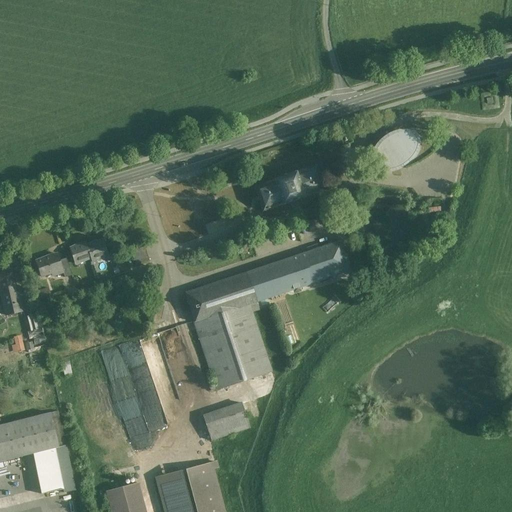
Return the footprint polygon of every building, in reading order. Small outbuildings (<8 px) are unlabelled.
[(378,162),(380,165),(382,166),(384,167),(387,167),(392,167),(396,166),(397,167),(398,168),(399,167),(415,156),(413,153),(416,148),(417,143),(416,139),(413,136),(411,135),(409,134),(407,134),(399,134),(392,137),(386,142),(381,147),(378,152),(377,157),(378,162)] [(315,166),(255,187),(263,211),(324,190),(315,166)] [(104,240),(96,241),(87,245),(86,246),(91,258),(90,258),(91,261),(93,260),(100,257),(108,254),(104,240)] [(342,241),(316,249),(326,278),(352,269),(342,241)] [(86,243),(79,244),(71,249),(70,248),(69,248),(75,264),(84,260),(90,258),(91,258),(86,246),(87,245),(86,243)] [(145,247),(132,251),(136,265),(150,261),(145,247)] [(316,249),(247,273),(256,301),(326,278),(316,249)] [(51,255),(35,261),(40,277),(51,273),(52,276),(63,272),(60,261),(58,254),(56,254),(57,255),(52,256),(51,255)] [(72,275),(66,258),(60,261),(63,272),(65,278),(72,275)] [(13,270),(0,273),(0,283),(7,316),(24,313),(21,297),(19,297),(13,270)] [(247,273),(185,293),(195,322),(256,301),(247,273)] [(195,322),(194,323),(216,391),(272,372),(252,313),(259,310),(256,301),(195,322)] [(34,314),(24,316),(28,332),(37,330),(34,314)] [(139,339),(164,421),(183,415),(159,333),(139,339)] [(24,341),(12,343),(13,352),(25,351),(24,341)] [(242,403),(203,416),(212,441),(250,428),(242,403)] [(66,445),(57,411),(50,413),(59,447),(66,445)] [(0,425),(0,461),(54,448),(59,447),(50,413),(1,425),(0,425)] [(59,447),(54,448),(63,493),(75,491),(66,445),(59,447)] [(216,462),(156,478),(165,511),(223,511),(212,469),(217,468),(216,462)] [(144,511),(137,483),(107,491),(112,511),(144,511)]
